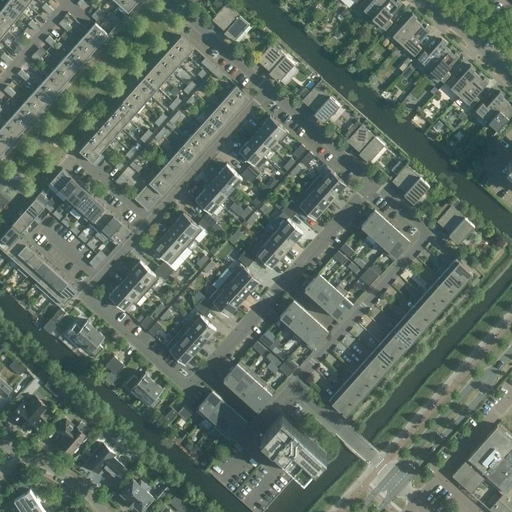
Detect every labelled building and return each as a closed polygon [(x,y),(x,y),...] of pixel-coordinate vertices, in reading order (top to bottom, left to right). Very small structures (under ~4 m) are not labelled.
[(28,5),(21,0),(9,0),(7,2),(21,13),(28,5)] [(123,0),(120,4),(128,11),(138,0),(123,0)] [(372,17),(387,0),(371,0),(370,1),(369,0),(364,0),(359,5),(372,17)] [(388,17),(401,3),(398,0),(395,0),(396,0),(395,0),(387,0),(372,17),(385,28),(392,21),(388,17)] [(21,13),(7,2),(1,10),(14,21),(21,13)] [(227,3),(212,19),(229,34),(228,36),(234,41),(250,23),(227,3)] [(14,21),(1,10),(0,11),(0,23),(7,30),(14,21)] [(112,20),(115,16),(110,11),(107,16),(112,20)] [(401,43),(420,22),(416,18),(417,17),(413,13),(399,27),(395,24),(388,31),(401,43)] [(120,20),(115,16),(112,20),(117,24),(120,20)] [(95,22),(88,31),(101,42),(108,34),(95,22)] [(430,29),(426,25),(425,26),(420,22),(401,43),(414,54),(421,47),(417,43),(430,29)] [(101,42),(88,31),(81,39),(94,50),(101,42)] [(181,35),(174,43),(187,55),(194,47),(181,35)] [(94,50),(81,39),(74,47),(86,58),(94,50)] [(430,69),(449,48),(445,44),(446,43),(442,39),(428,53),(424,50),(417,57),(430,69)] [(187,55),(174,43),(166,51),(180,63),(187,55)] [(272,43),(257,59),(274,75),(273,76),(279,81),(295,64),(272,43)] [(86,58),(74,47),(66,55),(79,66),(86,58)] [(446,69),(459,55),(455,51),(454,52),(449,48),(430,69),(443,81),(450,73),(446,69)] [(180,63),(166,51),(159,59),(173,71),(180,63)] [(79,66),(66,55),(59,63),(72,74),(79,66)] [(205,57),(201,61),(209,69),(213,64),(205,57)] [(173,71),(159,59),(152,67),(165,79),(173,71)] [(72,74),(59,63),(52,71),(65,82),(72,74)] [(459,95),(478,74),(474,70),(475,69),(471,65),(458,79),(453,76),(447,83),(459,95)] [(165,79),(152,67),(145,76),(158,88),(165,79)] [(217,67),(213,72),(221,79),(225,75),(217,67)] [(202,69),(198,74),(202,77),(206,73),(202,69)] [(65,82),(52,71),(45,79),(58,90),(65,82)] [(488,81),(484,77),(483,78),(478,74),(459,95),(472,107),(479,99),(475,95),(488,81)] [(158,88),(145,76),(138,84),(151,96),(158,88)] [(58,90),(45,79),(37,87),(50,98),(58,90)] [(210,83),(206,79),(202,84),(206,87),(210,83)] [(317,83),(302,100),(319,115),(318,116),(324,122),(340,104),(317,83)] [(151,96),(138,84),(130,92),(144,104),(151,96)] [(206,87),(202,84),(198,88),(202,92),(206,87)] [(188,93),(192,89),(188,85),(184,90),(188,93)] [(249,96),(236,85),(229,93),(242,105),(249,96)] [(50,98),(37,87),(30,95),(43,106),(50,98)] [(489,121),(507,100),(503,96),(504,95),(500,91),(486,105),(482,102),(476,109),(489,121)] [(144,104),(130,92),(123,100),(136,112),(144,104)] [(242,105),(229,93),(221,101),(235,113),(242,105)] [(43,106),(30,95),(23,103),(36,115),(43,106)] [(196,99),(192,95),(188,100),(192,103),(196,99)] [(136,112),(123,100),(116,108),(129,120),(136,112)] [(188,108),(192,103),(188,100),(184,104),(188,108)] [(504,121),(511,112),(511,103),(511,104),(507,100),(489,121),(501,133),(508,125),(504,121)] [(173,109),(177,105),(173,101),(169,106),(173,109)] [(235,113),(221,101),(214,109),(227,121),(235,113)] [(36,115),(23,103),(16,111),(29,123),(36,115)] [(129,120),(116,108),(109,116),(122,128),(129,120)] [(227,121),(214,109),(207,117),(220,129),(227,121)] [(29,123),(16,111),(9,119),(22,131),(29,123)] [(181,115),(177,111),(173,116),(177,120),(181,115)] [(417,118),(416,121),(423,126),(428,118),(418,111),(415,116),(417,118)] [(289,132),(270,115),(262,124),(281,141),(289,132)] [(122,128),(109,116),(101,124),(115,136),(122,128)] [(173,124),(177,120),(173,116),(169,120),(173,124)] [(159,125),(163,121),(159,117),(155,122),(159,125)] [(220,129),(207,117),(200,125),(213,137),(220,129)] [(357,118),(345,132),(350,136),(362,121),(357,118)] [(22,131),(9,119),(1,127),(14,139),(22,131)] [(115,136),(101,124),(94,132),(108,144),(115,136)] [(281,141),(262,124),(263,126),(256,134),(270,146),(277,138),(281,142),(281,141)] [(362,124),(347,140),(364,155),(363,157),(369,162),(385,144),(362,124)] [(213,137),(200,125),(193,133),(206,145),(213,137)] [(14,139),(1,127),(0,128),(0,140),(7,147),(14,139)] [(167,131),(163,128),(159,132),(163,136),(167,131)] [(108,144),(94,132),(87,140),(100,152),(108,144)] [(159,140),(163,136),(159,132),(155,136),(159,140)] [(144,142),(148,137),(144,133),(140,138),(144,142)] [(206,145),(193,133),(185,141),(199,153),(206,145)] [(270,146),(256,134),(249,142),(247,140),(247,141),(266,158),(267,157),(263,154),(270,146)] [(100,152),(87,140),(80,148),(93,160),(100,152)] [(199,153),(185,141),(178,149),(191,161),(199,153)] [(266,158),(247,141),(239,150),(258,167),(266,158)] [(293,152),(298,157),(307,148),(301,143),(293,152)] [(152,147),(148,144),(144,148),(149,152),(152,147)] [(144,156),(149,152),(144,148),(140,153),(144,156)] [(130,158),(134,153),(130,149),(126,154),(130,158)] [(191,161),(178,149),(171,157),(184,169),(191,161)] [(310,150),(301,160),(306,164),(315,155),(310,150)] [(290,156),(286,160),(291,165),(295,161),(290,156)] [(184,169),(171,157),(164,165),(177,177),(184,169)] [(134,160),(130,164),(134,168),(138,163),(134,160)] [(287,170),(291,165),(286,160),(282,165),(287,170)] [(119,161),(115,166),(119,169),(124,165),(119,161)] [(227,163),(219,172),(234,186),(242,177),(227,163)] [(251,163),(246,169),(256,177),(260,172),(251,163)] [(303,168),(298,163),(294,168),(299,172),(303,168)] [(407,164),(392,180),(409,196),(408,197),(414,202),(430,185),(407,164)] [(177,177),(164,165),(156,173),(170,185),(177,177)] [(63,167),(51,181),(59,188),(71,175),(63,167)] [(295,177),(299,172),(294,168),(290,172),(295,177)] [(256,177),(246,169),(242,174),(251,182),(256,177)] [(346,183),(331,169),(323,178),(320,174),(319,175),(338,192),(346,183)] [(234,186),(219,172),(218,173),(220,174),(213,182),(227,195),(234,186)] [(128,177),(123,173),(119,176),(125,181),(128,177)] [(170,185),(156,173),(149,181),(162,193),(170,185)] [(71,175),(59,188),(68,196),(80,183),(71,175)] [(338,192),(319,175),(311,183),(329,199),(336,191),(338,193),(338,192)] [(125,181),(119,176),(115,181),(120,186),(125,181)] [(135,198),(148,210),(162,193),(149,181),(135,198)] [(227,195),(213,182),(205,190),(204,189),(219,203),(227,195)] [(80,183),(68,196),(76,203),(73,207),(88,190),(80,183)] [(329,199),(311,183),(304,192),(323,209),(322,207),(329,199)] [(211,212),(219,203),(204,189),(196,198),(211,212)] [(88,190),(73,207),(82,215),(97,198),(88,190)] [(315,218),(323,209),(304,192),(303,192),(307,196),(300,204),(315,218)] [(38,195),(36,197),(44,205),(47,202),(38,195)] [(283,208),(288,201),(282,196),(277,204),(283,208)] [(36,197),(24,210),(33,219),(39,223),(42,220),(36,215),(45,206),(44,205),(36,197)] [(97,198),(82,215),(90,222),(105,206),(97,198)] [(291,199),(286,204),(296,213),(300,208),(291,199)] [(443,213),(452,202),(448,199),(439,210),(443,213)] [(54,208),(47,202),(44,205),(45,206),(51,211),(54,208)] [(296,213),(286,204),(282,209),(291,218),(296,213)] [(451,204),(437,221),(454,236),(453,237),(459,243),(475,225),(451,204)] [(105,206),(90,222),(98,230),(114,213),(105,206)] [(52,212),(59,218),(62,216),(55,209),(52,212)] [(24,210),(13,223),(27,236),(30,233),(25,228),(33,219),(24,210)] [(374,210),(362,224),(361,224),(370,232),(383,218),(374,210)] [(183,212),(176,220),(175,221),(195,238),(203,229),(183,212)] [(208,212),(203,217),(213,226),(217,221),(208,212)] [(114,213),(98,230),(107,238),(122,221),(114,213)] [(213,226),(203,217),(199,222),(208,231),(213,226)] [(61,220),(68,227),(71,224),(64,218),(61,220)] [(287,218),(280,226),(279,226),(295,240),(303,232),(287,218)] [(376,243),(391,225),(383,218),(370,232),(378,239),(375,243),(376,243)] [(122,221),(107,238),(111,235),(119,242),(131,229),(122,221)] [(195,238),(175,221),(176,222),(169,230),(187,246),(195,238)] [(70,228),(76,234),(79,231),(72,225),(70,228)] [(384,251),(400,233),(391,225),(376,243),(384,251)] [(295,240),(279,226),(272,235),(286,248),(293,240),(294,241),(295,240)] [(0,237),(0,245),(5,250),(18,235),(9,227),(0,237)] [(187,246),(169,230),(162,238),(161,237),(160,237),(179,255),(187,246)] [(78,235),(85,241),(87,238),(80,232),(78,235)] [(409,241),(400,233),(384,251),(388,248),(396,255),(409,241)] [(18,235),(5,250),(13,257),(10,260),(10,261),(26,243),(18,235)] [(286,248),(272,235),(265,243),(261,240),(280,257),(279,256),(286,248)] [(179,255),(160,237),(152,246),(171,264),(179,255)] [(87,243),(93,249),(96,246),(89,240),(87,243)] [(280,257),(261,240),(253,249),(272,266),(280,257)] [(354,251),(345,242),(340,247),(350,256),(354,251)] [(26,243),(10,261),(18,268),(35,250),(26,243)] [(247,247),(243,253),(252,261),(257,256),(247,247)] [(35,250),(18,268),(27,276),(43,258),(35,250)] [(107,256),(100,250),(97,253),(104,259),(107,256)] [(348,258),(338,250),(334,255),(343,263),(348,258)] [(96,268),(104,259),(97,253),(89,262),(96,268)] [(252,261),(243,253),(238,258),(248,266),(252,261)] [(43,258),(27,276),(30,273),(38,280),(35,283),(35,284),(52,265),(43,258)] [(259,280),(240,263),(236,259),(228,268),(232,272),(252,289),(259,280)] [(140,260),(132,269),(151,286),(159,277),(140,260)] [(164,260),(160,265),(169,274),(174,269),(164,260)] [(459,260),(450,269),(464,282),(473,272),(459,260)] [(52,265),(35,284),(44,291),(60,273),(52,265)] [(169,274),(160,265),(155,270),(164,279),(169,274)] [(369,266),(365,271),(374,280),(379,275),(369,266)] [(151,286),(132,269),(133,271),(126,279),(144,294),(151,286)] [(464,282),(450,269),(441,279),(456,291),(464,282)] [(369,285),(374,280),(365,271),(360,276),(369,285)] [(252,289),(232,272),(225,280),(243,296),(250,288),(251,289),(252,289)] [(314,295),(327,280),(318,272),(305,287),(314,295)] [(60,273),(44,291),(47,288),(55,295),(52,298),(52,299),(69,281),(60,273)] [(144,294),(126,279),(119,286),(117,285),(117,286),(136,303),(144,294)] [(456,291),(441,279),(433,288),(447,301),(456,291)] [(243,296),(225,280),(217,289),(236,306),(237,305),(235,304),(243,296)] [(335,287),(327,280),(314,295),(322,303),(339,284),(338,284),(335,287)] [(69,281),(52,299),(61,307),(77,289),(69,281)] [(331,310),(347,292),(339,284),(322,303),(331,310)] [(136,303),(117,286),(109,295),(125,309),(132,300),(136,304),(136,303)] [(447,301),(433,288),(425,298),(439,310),(447,301)] [(236,306),(217,289),(209,297),(228,315),(236,306)] [(348,292),(347,292),(331,310),(340,318),(353,303),(345,296),(348,292)] [(204,296),(199,301),(209,309),(213,304),(204,296)] [(439,310),(425,298),(416,307),(430,320),(439,310)] [(286,326),(302,308),(293,300),(277,318),(286,326)] [(209,309),(199,301),(195,306),(204,315),(209,309)] [(66,312),(61,307),(52,317),(57,321),(66,312)] [(430,320),(416,307),(408,316),(422,329),(430,320)] [(294,334),(310,316),(302,308),(286,326),(294,334)] [(197,311),(189,320),(208,337),(216,328),(197,311)] [(149,313),(140,323),(146,327),(154,318),(149,313)] [(303,341),(319,324),(310,316),(294,334),(303,341)] [(422,329),(408,316),(399,326),(413,338),(422,329)] [(78,347),(95,328),(91,325),(92,324),(87,320),(80,327),(75,322),(65,334),(78,347)] [(208,337),(189,320),(182,328),(199,344),(206,336),(208,338),(208,337)] [(149,330),(154,335),(162,325),(157,321),(149,330)] [(328,332),(319,324),(303,341),(312,349),(328,332)] [(413,338),(399,326),(391,335),(405,348),(413,338)] [(98,331),(95,328),(78,347),(79,347),(82,343),(96,355),(102,348),(103,347),(98,343),(105,335),(99,330),(98,331)] [(199,344),(182,328),(174,337),(193,354),(192,352),(199,344)] [(273,341),(264,333),(259,338),(269,346),(273,341)] [(405,348),(391,335),(383,345),(397,357),(405,348)] [(193,354),(174,337),(166,346),(185,363),(193,354)] [(262,354),(267,349),(257,340),(252,345),(262,354)] [(397,357),(383,345),(374,354),(388,367),(397,357)] [(388,367),(374,354),(366,363),(380,376),(388,367)] [(106,365),(111,369),(119,360),(114,355),(106,365)] [(288,357),(283,362),(293,370),(297,365),(288,357)] [(26,367),(15,358),(9,365),(20,374),(26,367)] [(232,385),(249,367),(240,359),(224,378),(232,385)] [(125,364),(119,360),(111,369),(116,374),(125,364)] [(288,375),(293,370),(283,362),(279,367),(288,375)] [(380,376),(366,363),(357,373),(371,385),(380,376)] [(241,393),(258,374),(249,367),(232,385),(241,393)] [(140,395),(153,381),(150,378),(151,377),(145,372),(139,379),(134,375),(126,383),(140,395)] [(371,385),(357,373),(349,382),(363,395),(371,385)] [(250,401),(266,382),(258,374),(241,393),(250,401)] [(13,388),(0,377),(0,393),(5,397),(13,388)] [(60,388),(49,379),(46,384),(56,393),(60,388)] [(157,384),(153,381),(140,395),(154,408),(161,399),(156,395),(163,388),(157,383),(157,384)] [(275,390),(266,382),(250,401),(258,409),(275,390)] [(363,395),(349,382),(340,392),(355,404),(363,395)] [(204,416),(220,399),(212,391),(196,409),(204,416)] [(355,404),(340,392),(332,401),(346,414),(355,404)] [(23,401),(12,413),(20,420),(19,421),(24,426),(25,425),(33,432),(44,419),(39,415),(47,406),(36,396),(28,405),(23,401)] [(213,424),(229,406),(220,399),(204,416),(213,424)] [(193,412),(184,404),(178,412),(186,420),(193,412)] [(222,432),(238,414),(229,406),(213,424),(222,432)] [(178,412),(172,407),(164,417),(169,421),(178,412)] [(246,422),(238,414),(222,432),(230,440),(246,422)] [(261,436),(300,471),(320,449),(281,414),(261,436)] [(75,426),(66,418),(56,430),(65,437),(61,442),(72,452),(87,435),(76,425),(75,426)] [(511,511),(511,437),(497,424),(452,474),(472,492),(488,474),(505,490),(489,508),(493,511),(511,511)] [(115,453),(104,442),(87,461),(99,472),(104,466),(114,476),(123,465),(113,456),(115,453)] [(121,492),(142,510),(153,496),(146,490),(149,487),(141,480),(138,483),(133,478),(121,492)] [(44,511),(46,511),(30,488),(14,498),(23,511),(44,511)] [(170,501),(184,511),(189,504),(175,494),(170,501)]
